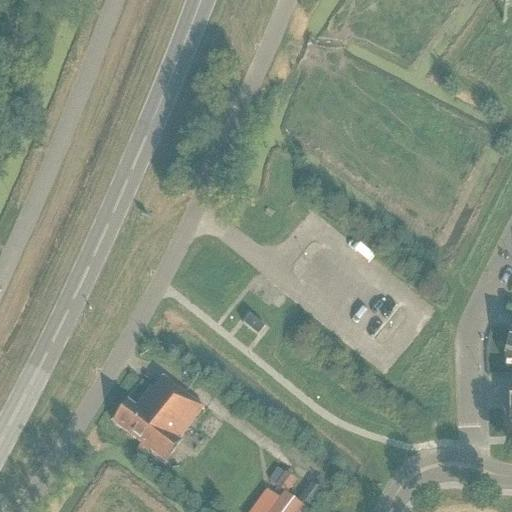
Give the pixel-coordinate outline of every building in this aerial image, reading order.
[(257,337),(264,328),(249,316),(242,324),(257,337)] [(511,335),(510,335),(503,358),(506,358),(505,367),(511,367),(511,335)] [(203,409),(162,378),(153,390),(151,388),(135,409),(127,403),(112,423),(163,462),(203,409)] [(309,468),(314,460),(298,450),(293,457),(309,468)] [(286,495),(296,481),(284,473),(274,487),(286,495)] [(309,508),(321,491),(310,483),(298,500),(309,508)] [(303,511),(305,511),(284,495),(270,511),(303,511)]
